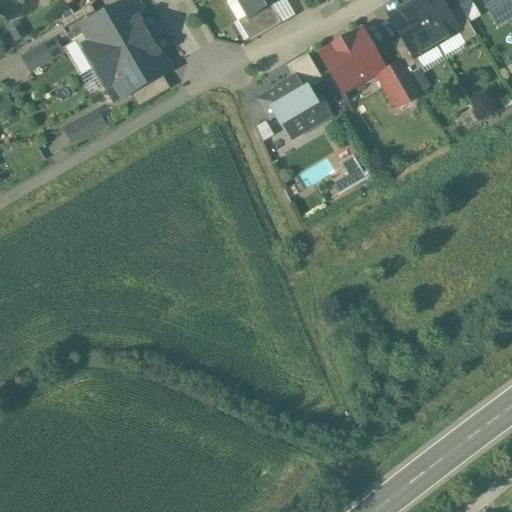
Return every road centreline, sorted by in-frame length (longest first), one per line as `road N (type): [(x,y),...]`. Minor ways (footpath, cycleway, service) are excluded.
road 1 (track): [(353,413),(303,259),(235,94),(210,90)]
road 2 (residential): [(210,90),(0,205)]
road 3 (residential): [(360,0),(210,90)]
road 4 (secondary): [(376,511),(511,412)]
